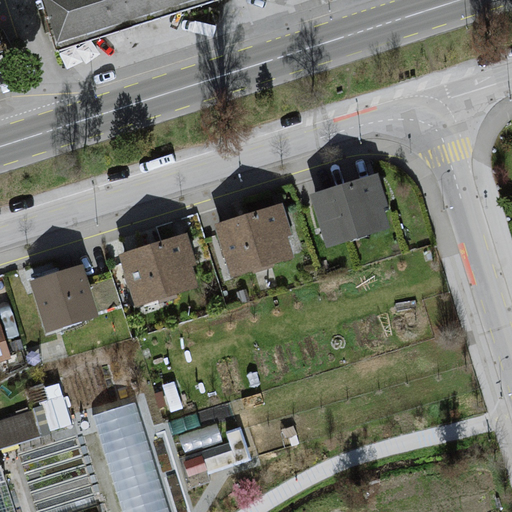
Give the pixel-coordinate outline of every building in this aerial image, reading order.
[(211,0),(42,0),(57,48),(211,0)] [(371,177),(309,196),(326,251),(388,232),(371,177)] [(298,257),(282,205),(215,226),(231,278),(298,257)] [(184,237),(118,257),(133,309),(200,289),(184,237)] [(81,266),(32,281),(47,331),(97,315),(81,266)] [(0,361),(9,359),(0,330),(0,361)] [(169,511),(135,401),(93,414),(123,511),(169,511)] [(0,455),(39,441),(28,411),(0,420),(0,455)] [(0,511),(12,511),(0,470),(0,511)]
